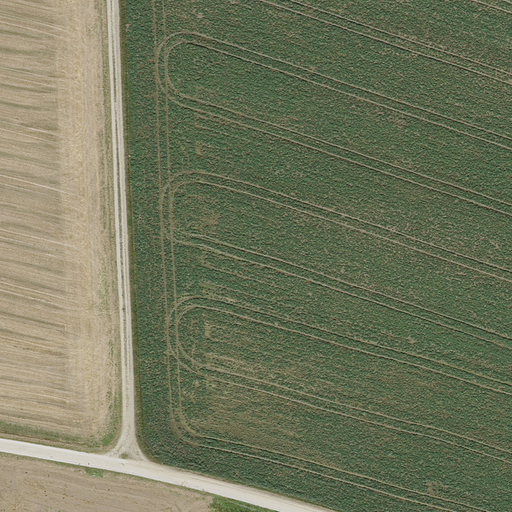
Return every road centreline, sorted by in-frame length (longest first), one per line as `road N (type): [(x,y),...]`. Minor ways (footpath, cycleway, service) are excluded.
road 1 (track): [(117,0),(132,463)]
road 2 (track): [(320,511),(161,468),(0,442)]
